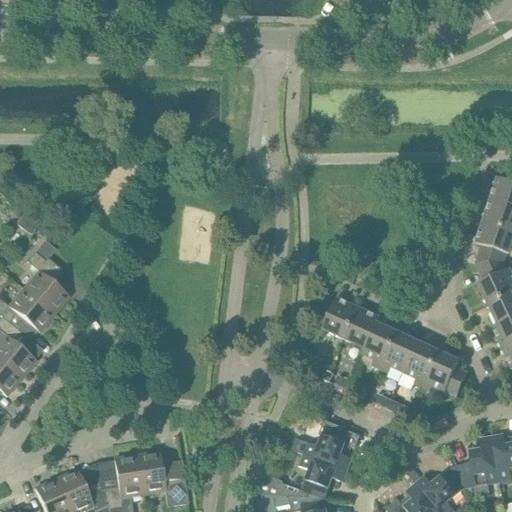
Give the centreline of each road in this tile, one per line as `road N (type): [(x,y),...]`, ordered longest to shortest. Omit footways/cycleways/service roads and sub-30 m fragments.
road 1 (residential): [(257,378),(282,223),(264,89)]
road 2 (residential): [(264,89),(226,367)]
road 3 (residential): [(0,464),(63,354),(80,342),(116,340),(132,351),(144,381),(131,415)]
road 4 (residential): [(264,40),(0,35)]
road 5 (unclassified): [(264,40),(408,42),(452,34),(510,0)]
road 6 (residential): [(495,413),(470,352),(441,315),(451,253)]
road 7 (residential): [(226,367),(208,511)]
road 8 (residential): [(131,415),(0,474)]
road 9 (residential): [(257,378),(386,435)]
road 10 (residential): [(231,511),(257,378)]
